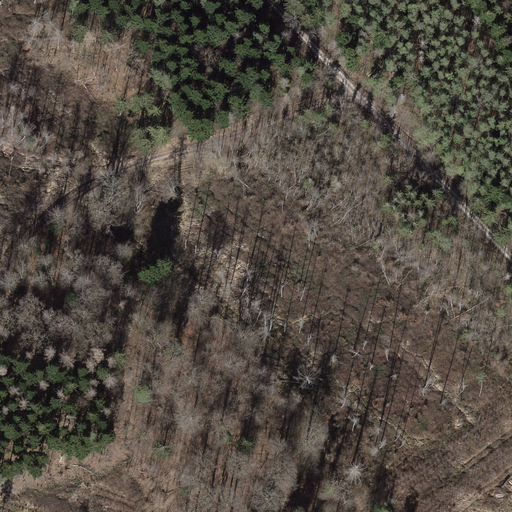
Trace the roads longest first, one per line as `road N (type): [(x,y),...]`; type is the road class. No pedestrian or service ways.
road 1 (track): [(349,87),(91,175),(0,281)]
road 2 (track): [(268,0),(511,265)]
